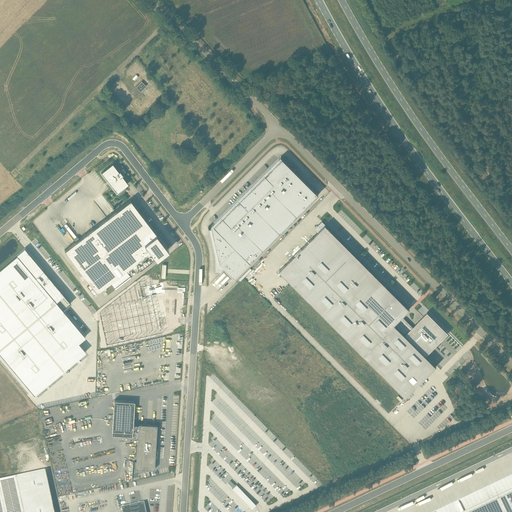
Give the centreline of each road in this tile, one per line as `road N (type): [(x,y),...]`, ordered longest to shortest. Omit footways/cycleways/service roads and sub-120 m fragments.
road 1 (primary): [(317,0),(392,125),(511,284)]
road 2 (unclassified): [(511,364),(281,127)]
road 3 (primary): [(511,245),(425,131),(342,0)]
road 4 (unclassified): [(181,222),(198,249),(183,511)]
road 5 (unclassified): [(0,232),(114,143),(181,222)]
road 6 (unclassified): [(333,511),(511,428)]
road 7 (unclassified): [(281,127),(155,0)]
road 8 (unclassified): [(181,222),(281,127)]
road 9 (unknown): [(85,100),(170,15)]
